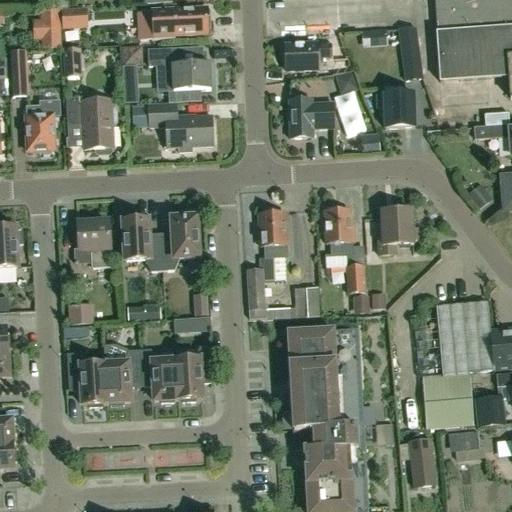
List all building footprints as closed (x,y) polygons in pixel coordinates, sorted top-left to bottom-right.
[(511,0),(472,0),(481,106),(461,108),(462,130),(484,129),(484,118),(511,115),(511,0)] [(175,40),(174,37),(208,36),(208,31),(210,31),(210,21),(207,21),(206,10),(150,13),(151,42),(162,41),(175,40)] [(60,32),(87,31),(86,11),(59,12),(60,32)] [(60,51),(59,13),(40,14),(41,52),(60,51)] [(0,28),(14,28),(14,15),(0,14),(0,28)] [(367,24),(367,40),(393,40),(393,24),(367,24)] [(399,43),(405,87),(423,84),(417,40),(399,43)] [(286,73),(303,73),(317,72),(317,60),(331,59),(331,47),(316,47),(316,46),(303,46),(285,47),(286,73)] [(121,70),(136,69),(141,69),(139,49),(120,50),(121,70)] [(173,94),(210,93),(209,66),(200,66),(199,50),(148,53),(148,69),(154,69),(155,94),(161,94),(161,95),(173,94)] [(81,81),(80,52),(63,52),(64,81),(81,81)] [(6,56),(9,102),(27,101),(25,55),(6,56)] [(346,60),(333,61),(335,76),(348,75),(346,60)] [(377,99),(377,111),(384,111),(384,132),(414,131),(413,108),(412,108),(412,97),(377,99)] [(65,101),(67,128),(67,143),(83,143),(84,153),(95,152),(95,155),(98,158),(108,157),(111,155),(111,151),(113,151),(112,128),(115,128),(117,126),(117,113),(114,111),(111,111),(110,103),(95,104),(95,102),(92,99),(65,101)] [(26,119),(25,119),(27,155),(40,154),(43,156),(49,156),(51,153),(54,153),(51,104),(39,104),(39,109),(26,109),(26,119)] [(148,108),(149,130),(165,129),(167,151),(178,151),(178,155),(192,154),(192,150),(213,149),(212,119),(188,120),(188,119),(176,119),(176,107),(148,108)] [(312,114),(312,111),(288,112),(290,141),(313,140),(313,132),(333,131),(333,113),(312,114)] [(510,140),(511,159),(511,127),(473,131),(475,143),(510,140)] [(379,154),(377,137),(362,139),(364,155),(379,154)] [(511,179),(501,180),(504,213),(511,212),(511,179)] [(377,230),(379,259),(395,258),(395,248),(413,247),(413,243),(417,243),(416,231),(412,231),(411,213),(381,215),(382,229),(377,230)] [(349,214),(323,215),(325,247),(329,247),(330,259),(324,259),(325,270),(345,270),(346,297),(365,296),(363,249),(352,249),(351,245),(354,245),(353,230),(350,230),(349,214)] [(288,261),(286,215),(256,216),(258,250),(263,250),(263,261),(258,262),(258,273),(246,273),(249,322),(264,322),(264,323),(290,322),(290,311),(265,312),(263,284),(285,283),(284,261),(288,261)] [(160,238),(162,274),(173,273),(178,261),(198,260),(196,220),(171,222),(172,237),(160,238)] [(162,274),(160,238),(148,238),(147,223),(122,224),(125,264),(143,263),(149,274),(162,274)] [(91,271),(110,270),(107,225),(77,227),(78,252),(74,253),(74,266),(91,266),(91,271)] [(0,271),(17,271),(14,230),(0,231),(0,271)] [(325,306),(325,283),(301,282),(300,305),(325,306)] [(371,313),(384,312),(384,298),(371,299),(371,313)] [(368,316),(368,299),(353,300),(354,316),(368,316)] [(469,376),(511,372),(511,333),(507,334),(507,330),(489,333),(485,305),(434,312),(444,383),(436,384),(436,382),(423,384),(430,434),(474,429),(469,376)] [(92,307),(67,308),(68,329),(93,327),(92,307)] [(144,323),(143,309),(127,309),(128,323),(144,323)] [(0,355),(7,356),(7,352),(9,351),(8,338),(6,338),(6,332),(0,331),(0,355)] [(288,336),(293,434),(313,433),(314,452),(304,453),(307,511),(367,511),(358,332),(288,336)] [(194,362),(176,362),(178,403),(182,403),(182,405),(195,404),(195,402),(202,402),(201,386),(214,385),(212,349),(200,350),(194,362)] [(150,352),(139,353),(141,389),(153,388),(154,404),(160,403),(160,406),(174,405),(173,402),(177,402),(177,403),(178,403),(176,362),(174,363),(157,364),(150,352)] [(105,366),(103,367),(106,407),(106,406),(110,406),(110,409),(123,408),(123,406),(130,405),(129,390),(141,389),(139,353),(127,354),(122,366),(105,367),(105,366)] [(7,356),(0,355),(0,380),(8,380),(8,373),(10,373),(9,360),(7,360),(7,357),(7,356)] [(106,407),(103,367),(85,368),(78,356),(65,357),(67,393),(81,392),(82,408),(88,408),(88,410),(102,409),(102,407),(106,407)] [(497,390),(511,388),(511,376),(496,378),(497,390)] [(505,427),(503,399),(473,401),(475,430),(505,427)] [(0,447),(11,447),(11,446),(11,443),(13,443),(13,430),(10,430),(10,423),(0,423),(0,447)] [(477,434),(448,437),(450,456),(454,455),(455,464),(485,461),(484,450),(479,451),(477,434)] [(407,444),(412,492),(435,489),(430,442),(407,444)] [(11,447),(0,447),(0,471),(13,471),(12,465),(15,464),(14,451),(12,451),(11,447)] [(279,461),(265,464),(271,491),(285,488),(279,461)]
